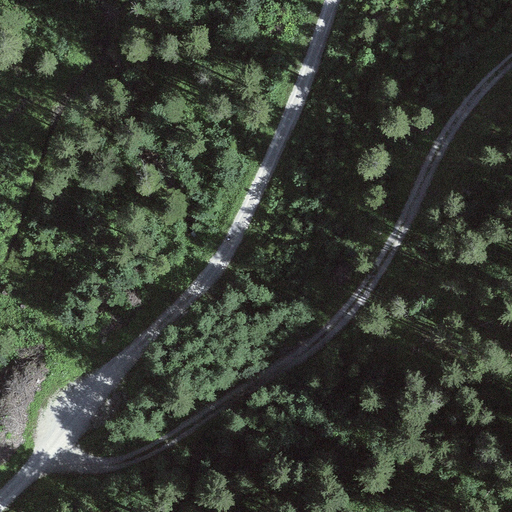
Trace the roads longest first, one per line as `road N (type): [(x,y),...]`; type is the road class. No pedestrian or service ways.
road 1 (track): [(61,454),(100,469),(177,436),(287,367),(364,298),(487,78),(511,61)]
road 2 (track): [(335,0),(299,105),(225,266),(61,454),(0,509)]
